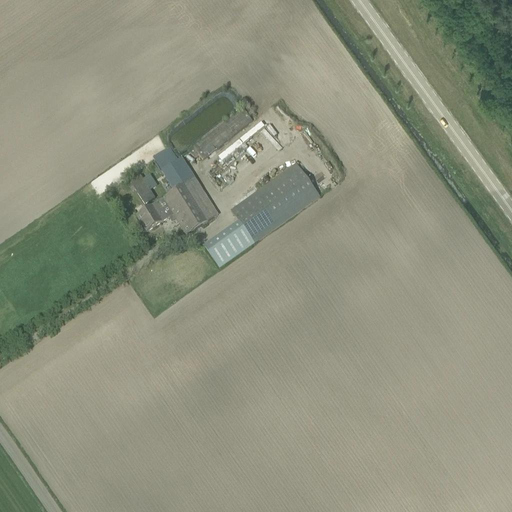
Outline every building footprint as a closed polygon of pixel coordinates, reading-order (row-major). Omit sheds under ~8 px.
[(193,147),(203,160),(251,122),(240,109),(193,147)] [(137,217),(147,232),(169,218),(172,224),(176,221),(186,236),(195,231),(216,217),(194,182),(195,181),(181,159),(177,161),(170,150),(149,163),(157,176),(162,173),(175,193),(146,212),(137,217)] [(190,154),(194,159),(199,155),(195,150),(190,154)] [(239,223),(203,248),(220,271),(320,199),(296,165),(230,211),(239,223)] [(142,206),(152,200),(139,176),(128,182),(142,206)]
